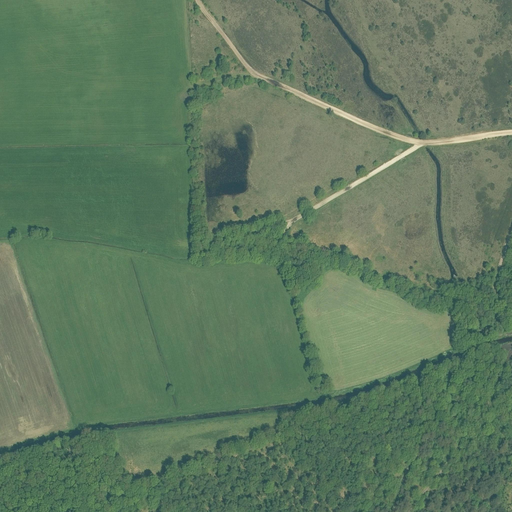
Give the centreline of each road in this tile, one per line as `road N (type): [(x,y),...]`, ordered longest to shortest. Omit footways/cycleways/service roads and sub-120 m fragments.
road 1 (track): [(511,132),(413,142),(255,76),(190,89)]
road 2 (track): [(421,143),(299,219),(201,244)]
road 3 (track): [(396,511),(406,472),(436,433),(490,393)]
